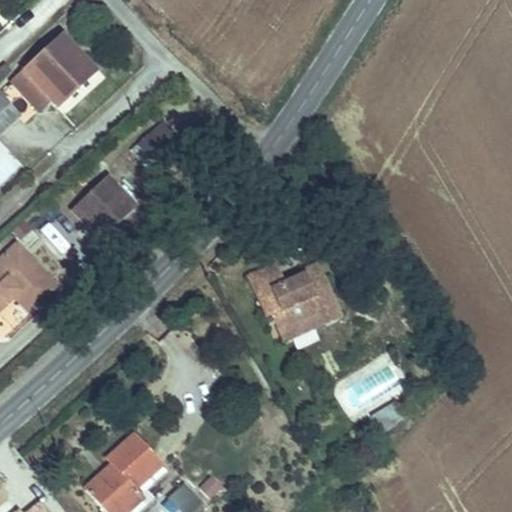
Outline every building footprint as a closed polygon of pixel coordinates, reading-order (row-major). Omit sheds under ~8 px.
[(64,41),(16,84),(41,111),(52,100),(62,112),(97,79),(64,41)] [(2,93),(0,95),(0,134),(21,116),(2,93)] [(160,126),(135,146),(169,189),(196,168),(160,126)] [(109,175),(67,212),(98,246),(139,209),(109,175)] [(17,250),(0,265),(0,314),(15,301),(32,319),(58,296),(17,250)] [(277,264),(249,278),(270,323),(282,317),(287,327),(314,314),(320,326),(340,315),(316,263),(297,272),(301,279),(286,286),(277,264)] [(401,424),(393,364),(336,372),(342,417),(374,413),(376,428),(401,424)] [(109,468),(83,488),(102,511),(122,511),(140,498),(131,487),(160,463),(133,431),(101,458),(109,468)] [(182,483),(164,501),(175,511),(197,511),(204,505),(182,483)] [(50,511),(41,499),(22,511),(50,511)]
